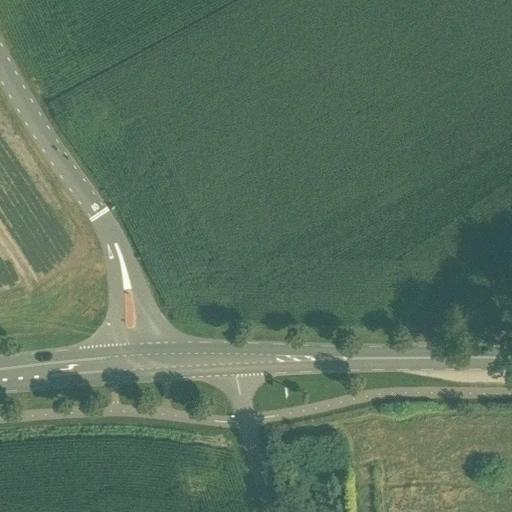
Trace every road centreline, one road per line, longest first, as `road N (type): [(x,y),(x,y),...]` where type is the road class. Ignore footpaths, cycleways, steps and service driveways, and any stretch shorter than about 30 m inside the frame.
road 1 (unclassified): [(132,364),(129,297),(116,247),(0,61)]
road 2 (secondary): [(511,359),(233,360)]
road 3 (unclassified): [(267,511),(233,360)]
road 4 (secondary): [(0,379),(132,364)]
